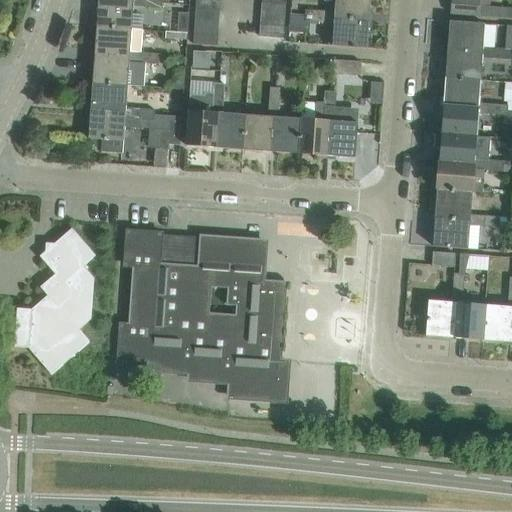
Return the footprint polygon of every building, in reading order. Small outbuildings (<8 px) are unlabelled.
[(132,29),(134,7),(148,8),(149,0),(134,0),(134,1),(116,0),(99,0),(97,27),(132,29)] [(163,0),(149,0),(148,8),(163,9),(163,0)] [(220,12),(221,1),(211,0),(196,0),(196,10),(220,12)] [(370,21),(371,0),(335,0),(335,13),(320,12),(320,22),(335,23),(334,18),(370,21)] [(480,0),(451,0),(451,14),(480,16),(480,7),(480,0)] [(286,15),(287,3),(263,1),(262,14),(286,15)] [(508,18),(508,9),(480,7),(480,16),(508,18)] [(220,22),(220,12),(196,10),(196,21),(220,22)] [(307,32),(308,21),(320,22),(320,12),(306,11),(305,16),(291,15),(290,31),(307,32)] [(190,14),(180,13),(179,33),(188,33),(190,14)] [(285,27),(285,19),(286,15),(262,14),(261,25),(285,27)] [(368,49),(370,21),(334,18),(335,23),(334,31),(329,35),(329,46),(368,49)] [(219,34),(220,22),(196,21),(195,32),(219,34)] [(483,47),(485,24),(450,22),(448,50),(483,53),(483,47)] [(284,39),(285,27),(261,25),(260,37),(284,39)] [(143,30),(132,29),(97,27),(95,55),(130,57),(131,51),(141,52),(143,30)] [(166,32),(166,39),(188,40),(188,33),(179,33),(166,32)] [(218,46),(219,34),(195,32),(194,44),(218,46)] [(480,80),(482,57),(497,58),(498,48),(483,47),(483,53),(448,50),(446,78),(480,80)] [(511,59),(511,57),(511,49),(498,48),(497,58),(511,59)] [(144,86),(146,64),(144,63),(146,53),(141,52),(131,51),(130,57),(95,55),(93,83),(128,85),(144,86)] [(195,51),(194,68),(211,68),(211,52),(195,51)] [(159,54),(146,53),(144,63),(146,64),(159,65),(159,54)] [(306,58),(305,71),(313,71),(318,67),(318,59),(306,58)] [(361,76),(362,62),(334,60),(333,74),(361,76)] [(173,76),(172,88),(184,89),(185,76),(173,76)] [(479,103),(480,80),(446,78),(444,106),(478,108),(479,103)] [(127,108),(128,85),(93,83),(91,110),(126,113),(127,108)] [(224,99),(226,85),(215,84),(214,98),(224,99)] [(271,87),(269,103),(281,104),(282,88),(271,87)] [(330,121),(324,121),(325,107),(336,107),(336,92),(326,91),(325,102),(318,102),(317,120),(301,119),(299,154),(327,156),(330,121)] [(215,148),(217,113),(213,113),(214,98),(207,97),(207,99),(190,98),(187,146),(215,148)] [(243,150),(246,115),(223,114),(224,99),(214,98),(213,113),(217,113),(215,148),(243,150)] [(299,154),(301,119),(280,118),(281,104),(269,103),(269,117),(274,117),(271,152),(299,154)] [(476,137),(478,113),(493,114),(494,104),(479,103),(478,108),(444,106),(442,134),(476,137)] [(508,115),(509,105),(494,104),(493,114),(508,115)] [(356,158),(358,123),(335,121),(336,107),(325,107),(324,121),(330,121),(327,156),(356,158)] [(123,153),(124,142),(125,126),(169,129),(168,145),(181,146),(183,116),(156,114),(156,120),(140,119),(141,108),(127,108),(126,113),(91,110),(89,139),(103,140),(102,152),(123,153)] [(156,120),(156,114),(156,110),(141,108),(140,119),(156,120)] [(274,117),(269,117),(246,115),(243,150),(271,152),(274,117)] [(475,159),(476,137),(442,134),(440,162),(474,164),(475,159)] [(25,143),(24,159),(50,160),(52,144),(25,143)] [(473,192),(474,170),(489,171),(490,160),(475,159),(474,164),(440,162),(438,190),(473,192)] [(504,172),(504,161),(490,160),(489,171),(504,172)] [(471,215),(473,192),(438,190),(435,218),(471,220),(471,215)] [(469,249),(470,225),(485,226),(486,216),(471,215),(471,220),(435,218),(433,246),(469,249)] [(499,227),(500,217),(486,216),(485,226),(499,227)] [(84,266),(96,256),(73,229),(40,257),(56,275),(64,284),(84,266)] [(280,348),(285,285),(263,283),(266,242),(129,232),(127,265),(136,265),(132,326),(122,326),(120,358),(151,360),(150,370),(191,373),(190,380),(231,383),(230,397),(286,401),(289,362),(275,361),(276,348),(280,348)] [(456,253),(434,251),(433,265),(455,267),(456,253)] [(92,319),(95,279),(84,266),(64,284),(56,275),(49,280),(48,296),(49,295),(79,330),(92,319)] [(464,289),(465,274),(455,274),(453,288),(464,289)] [(482,340),(485,305),(463,304),(464,289),(453,288),(452,303),(457,303),(454,338),(482,340)] [(90,342),(79,330),(49,295),(48,296),(32,310),(18,309),(17,323),(11,328),(16,333),(15,347),(29,349),(52,375),(90,342)] [(457,303),(452,303),(429,301),(426,336),(454,338),(457,303)] [(510,342),(511,322),(511,307),(508,307),(485,305),(482,340),(510,342)]
